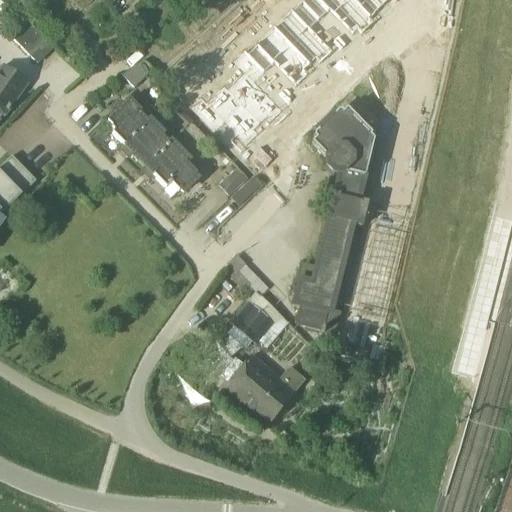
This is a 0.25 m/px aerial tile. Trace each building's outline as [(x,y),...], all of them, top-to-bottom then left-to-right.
[(320,0),(312,0),(306,7),(324,25),(334,16),(357,40),(362,36),(366,40),(378,28),(374,24),(375,22),(354,0),(336,0),(328,8),(320,0)] [(354,0),(375,22),(393,5),(387,0),(354,0)] [(301,22),(284,38),(315,70),(320,65),(325,69),(337,57),(315,34),(324,25),(306,7),(296,17),(301,22)] [(37,65),(53,49),(28,24),(11,40),(37,65)] [(262,50),(251,60),(269,79),(279,69),(301,92),(313,80),(309,76),(315,70),(284,38),(267,55),(262,50)] [(252,82),(235,99),(266,130),(270,125),(275,129),(287,117),(259,89),(269,79),(251,60),(241,71),(252,82)] [(142,61),(121,76),(133,89),(152,71),(142,61)] [(0,70),(0,121),(4,118),(27,85),(2,67),(0,70)] [(155,103),(153,105),(161,114),(164,111),(178,96),(170,88),(155,103)] [(212,110),(201,120),(219,139),(230,129),(252,151),(264,140),(260,135),(266,130),(235,99),(218,116),(212,110)] [(121,147),(121,148),(126,143),(127,145),(151,122),(129,100),(122,108),(118,104),(111,111),(115,115),(107,122),(112,128),(111,129),(114,131),(113,132),(114,132),(112,134),(123,145),(121,147)] [(337,180),(315,270),(301,266),(291,306),(300,308),(296,325),(323,332),(322,334),(333,337),(339,314),(330,312),(351,227),(360,229),(365,205),(357,203),(363,179),(364,178),(373,142),(369,138),(370,137),(345,111),(341,115),(340,114),(337,113),(313,136),(312,139),(314,141),(310,145),(325,161),(324,167),(337,180)] [(143,170),(144,171),(172,144),(151,122),(127,145),(126,143),(121,148),(129,156),(134,152),(148,166),(143,170)] [(183,131),(199,147),(206,141),(190,124),(183,131)] [(405,180),(419,181),(421,144),(408,143),(405,180)] [(189,161),(172,144),(144,171),(152,179),(154,176),(166,189),(171,184),(179,192),(181,190),(183,192),(185,192),(196,181),(196,179),(195,177),(197,175),(186,164),(189,161)] [(0,214),(2,217),(36,182),(11,157),(0,167),(0,214)] [(236,170),(218,188),(228,198),(247,180),(236,170)] [(235,275),(236,275),(243,267),(244,266),(235,257),(226,266),(235,275)] [(259,297),(272,310),(279,303),(267,290),(266,290),(243,267),(236,275),(259,297)] [(255,347),(274,325),(247,302),(228,325),(255,347)] [(359,317),(352,359),(363,361),(370,318),(359,317)] [(263,431),(303,382),(289,370),(280,381),(250,357),(219,395),(263,431)]
